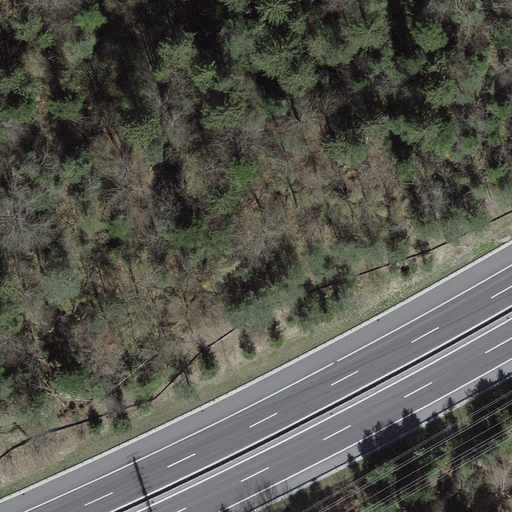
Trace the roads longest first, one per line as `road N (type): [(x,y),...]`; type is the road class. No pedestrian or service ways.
road 1 (motorway): [(511,285),(266,418),(69,511)]
road 2 (motorway): [(180,511),(511,338)]
